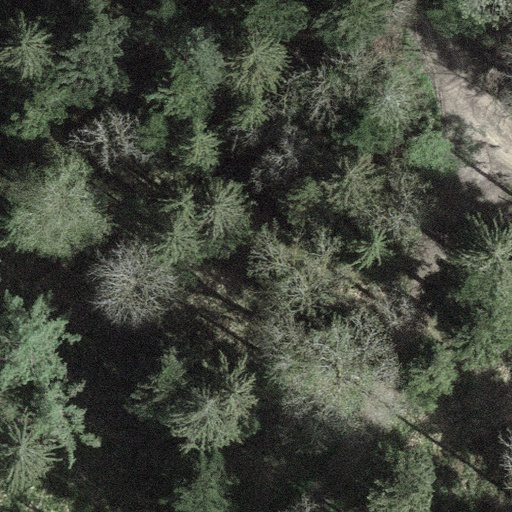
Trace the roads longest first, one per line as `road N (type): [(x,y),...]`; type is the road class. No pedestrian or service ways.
road 1 (track): [(277,511),(394,358),(483,144)]
road 2 (track): [(434,0),(483,144)]
